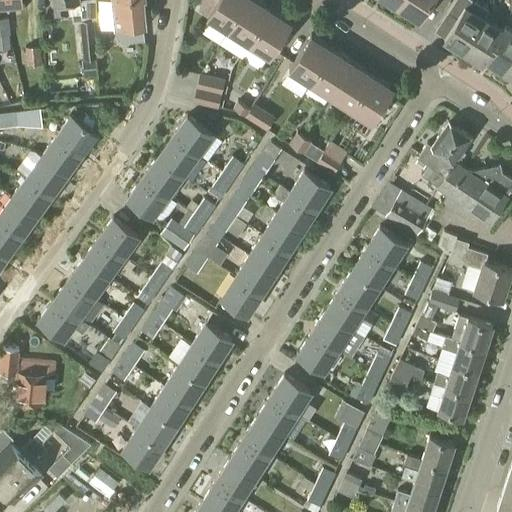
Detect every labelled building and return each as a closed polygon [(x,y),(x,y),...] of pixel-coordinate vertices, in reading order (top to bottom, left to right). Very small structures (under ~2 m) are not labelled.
[(49,0),(50,5),(53,5),(54,16),(68,15),(72,15),(79,14),(78,3),(77,0),(49,0)] [(111,0),(114,28),(115,28),(116,40),(121,39),(121,44),(144,42),(143,26),(145,26),(142,0),(111,0)] [(227,29),(245,0),(202,0),(199,9),(207,14),(206,16),(227,29)] [(245,0),(227,29),(218,42),(239,56),(247,43),(269,8),(257,0),(245,0)] [(418,19),(429,1),(443,10),(449,0),(400,0),(397,6),(418,19)] [(445,35),(444,38),(462,50),(483,17),(488,9),(474,0),(453,0),(447,11),(457,17),(445,35)] [(269,8),(247,43),(268,56),(290,21),(269,8)] [(0,18),(0,34),(10,34),(9,17),(0,18)] [(501,29),(483,17),(462,50),(481,62),(484,58),(483,57),(501,29)] [(98,77),(95,59),(97,59),(93,19),(79,20),(83,60),(84,60),(85,77),(98,77)] [(502,69),(511,52),(511,29),(503,24),(501,29),(483,57),(484,58),(502,69)] [(309,82),(331,47),(310,34),(288,69),(309,82)] [(27,65),(42,64),(40,45),(25,46),(27,65)] [(329,95),(351,60),(331,47),(309,82),(329,95)] [(511,75),(511,52),(502,69),(511,75)] [(350,108),(372,73),(351,60),(329,95),(350,108)] [(200,73),(197,87),(220,92),(224,79),(200,73)] [(372,73),(350,108),(371,121),(393,86),(372,73)] [(220,92),(197,87),(194,100),(217,106),(220,92)] [(232,107),(244,114),(249,107),(237,100),(232,107)] [(253,102),(249,107),(244,114),(244,115),(265,128),(273,115),(253,102)] [(42,127),(40,108),(16,111),(16,110),(0,112),(0,127),(17,125),(42,127)] [(56,134),(81,153),(96,132),(71,114),(56,134)] [(197,153),(200,149),(212,133),(187,115),(172,135),(197,153)] [(458,162),(465,152),(461,150),(471,136),(448,121),(432,145),(426,141),(416,156),(444,176),(438,185),(449,192),(465,167),(458,162)] [(296,147),(304,135),(297,131),(289,143),(296,147)] [(66,173),(81,153),(56,134),(41,154),(66,173)] [(182,174),(197,153),(172,135),(158,156),(182,174)] [(311,140),(304,135),(296,147),(304,152),(311,140)] [(264,175),(265,172),(275,159),(274,159),(282,148),(270,140),(251,167),(264,175)] [(325,148),(316,161),(323,166),(332,153),(325,148)] [(51,193),(66,173),(41,154),(26,174),(51,193)] [(234,178),(244,163),(232,155),(222,170),(234,178)] [(167,194),(182,174),(158,156),(143,176),(167,194)] [(489,219),(506,194),(511,185),(511,177),(499,169),(498,165),(470,171),(465,167),(449,192),(461,200),(455,209),(471,219),(476,211),(489,219)] [(254,189),(264,175),(251,167),(242,181),(254,189)] [(289,191),(315,208),(329,186),(303,169),(290,190),(289,191)] [(234,178),(222,170),(211,185),(224,194),(234,178)] [(36,213),(51,193),(26,174),(11,195),(36,213)] [(152,215),(167,194),(143,176),(128,197),(152,215)] [(276,212),(301,229),(315,208),(289,191),(290,190),(280,183),(273,193),(283,200),(276,212)] [(236,216),(246,200),(234,192),(224,207),(236,216)] [(0,217),(22,233),(36,213),(11,195),(0,209),(0,217)] [(206,220),(216,205),(204,196),(194,211),(206,220)] [(416,234),(426,217),(395,198),(385,215),(416,234)] [(236,216),(224,207),(213,223),(225,231),(236,216)] [(195,235),(206,220),(194,211),(184,225),(171,217),(160,232),(184,249),(194,234),(195,235)] [(288,250),(301,229),(276,212),(262,233),(288,250)] [(98,236),(124,255),(139,235),(113,216),(98,236)] [(0,248),(7,253),(22,233),(0,217),(0,248)] [(366,247),(391,263),(405,242),(379,226),(366,247)] [(427,226),(421,235),(430,241),(436,232),(427,226)] [(444,251),(450,253),(455,237),(456,235),(443,231),(438,246),(444,251)] [(208,257),(218,242),(205,233),(195,249),(208,257)] [(274,271),(288,250),(262,233),(248,254),(274,271)] [(109,276),(124,255),(98,236),(83,257),(109,276)] [(485,260),(488,253),(467,246),(469,242),(455,237),(450,253),(448,261),(461,265),(462,262),(479,267),(473,288),(500,297),(509,268),(485,260)] [(163,282),(182,254),(170,245),(161,258),(162,259),(151,274),(163,282)] [(378,284),(391,263),(366,247),(353,268),(378,284)] [(208,257),(195,249),(185,264),(197,272),(208,257)] [(261,292),(274,271),(248,254),(235,275),(261,292)] [(94,296),(109,276),(83,257),(68,277),(94,296)] [(425,283),(433,266),(420,259),(412,276),(425,283)] [(364,305),(378,284),(353,268),(339,289),(364,305)] [(163,282),(151,274),(141,289),(153,297),(163,282)] [(247,314),(261,292),(235,275),(221,297),(247,314)] [(425,283),(412,276),(404,293),(417,299),(425,283)] [(79,316),(94,296),(68,277),(53,297),(79,316)] [(176,311),(186,296),(170,285),(149,316),(162,324),(173,308),(176,311)] [(351,326),(364,305),(339,289),(325,310),(351,326)] [(431,329),(432,330),(436,321),(431,319),(438,305),(455,311),(459,298),(432,289),(428,302),(421,314),(420,313),(416,322),(431,329)] [(88,323),(79,316),(53,297),(38,318),(64,337),(73,325),(82,332),(88,323)] [(135,324),(145,309),(133,301),(123,316),(135,324)] [(404,328),(411,312),(398,305),(390,322),(404,328)] [(337,348),(351,326),(325,310),(312,331),(337,348)] [(451,336),(484,347),(492,323),(466,315),(466,316),(458,313),(451,336)] [(135,324),(123,316),(112,331),(124,339),(135,324)] [(162,324),(149,316),(140,329),(153,338),(162,324)] [(191,343),(217,359),(231,338),(205,321),(191,343)] [(404,328),(390,322),(382,339),(396,345),(404,328)] [(427,339),(432,330),(431,329),(416,322),(412,332),(427,339)] [(324,369),(337,348),(312,331),(298,352),(324,369)] [(484,347),(451,336),(445,334),(441,346),(455,351),(452,361),(477,369),(484,347)] [(110,360),(120,344),(109,336),(98,351),(110,360)] [(134,365),(145,349),(132,341),(121,357),(134,365)] [(203,380),(217,359),(191,343),(178,364),(203,380)] [(13,399),(24,400),(24,405),(33,406),(33,401),(43,402),(46,373),(53,374),(54,362),(17,358),(18,347),(1,345),(0,358),(0,370),(16,372),(13,399)] [(379,380),(390,357),(377,351),(366,374),(379,380)] [(134,365),(121,357),(112,371),(124,379),(134,365)] [(421,377),(424,370),(399,358),(395,366),(410,373),(411,374),(421,377)] [(470,392),(477,369),(452,361),(448,374),(437,371),(433,382),(444,385),(444,384),(470,392)] [(190,402),(203,380),(178,364),(164,385),(190,402)] [(407,384),(411,374),(410,373),(395,366),(387,385),(402,392),(407,384)] [(285,372),(271,394),(297,410),(309,418),(316,407),(304,399),(310,389),(285,372)] [(368,403),(379,380),(366,374),(361,383),(356,380),(349,394),(368,403)] [(104,383),(93,399),(105,407),(116,391),(105,383),(104,383)] [(462,416),(470,392),(444,384),(444,385),(437,408),(462,416)] [(176,423),(190,402),(164,385),(150,406),(176,423)] [(289,422),(297,410),(271,394),(257,415),(283,432),(289,422)] [(105,407),(93,399),(84,413),(95,421),(105,407)] [(349,444),(364,412),(344,400),(336,412),(334,416),(336,418),(344,421),(336,438),(349,444)] [(162,444),(176,423),(150,406),(137,427),(162,444)] [(278,439),(283,432),(257,415),(244,436),(269,453),(278,439)] [(53,430),(61,438),(70,446),(62,454),(71,463),(91,443),(60,423),(53,430)] [(148,465),(162,444),(137,427),(123,448),(148,465)] [(377,443),(378,443),(383,434),(366,427),(362,435),(377,443)] [(0,482),(40,443),(34,436),(19,451),(9,441),(11,438),(2,428),(0,429),(0,482)] [(447,465),(454,442),(428,434),(421,457),(447,465)] [(374,453),(378,443),(377,443),(362,435),(358,445),(374,453)] [(268,455),(269,453),(244,436),(230,457),(256,474),(268,455)] [(336,438),(328,453),(342,460),(349,444),(336,438)] [(40,443),(0,482),(0,489),(13,502),(41,473),(32,464),(46,449),(40,443)] [(511,450),(497,499),(511,504),(511,450)] [(413,480),(439,489),(447,465),(421,457),(407,452),(403,464),(417,469),(413,480)] [(246,488),(256,474),(230,457),(216,479),(242,495),(246,488)] [(328,489),(335,472),(322,466),(314,482),(328,489)] [(357,486),(373,492),(375,487),(363,483),(362,486),(359,485),(362,478),(346,471),(342,479),(357,486)] [(230,511),(236,504),(242,495),(216,479),(202,500),(221,511),(230,511)] [(372,494),(373,492),(357,486),(342,479),(337,489),(353,497),(357,488),(372,494)] [(432,511),(439,489),(413,480),(410,492),(397,489),(394,499),(406,503),(432,511)] [(314,482),(306,499),(320,505),(328,489),(314,482)] [(431,511),(432,511),(406,503),(394,499),(390,511),(393,511),(431,511)] [(221,511),(202,500),(194,511),(221,511)]
